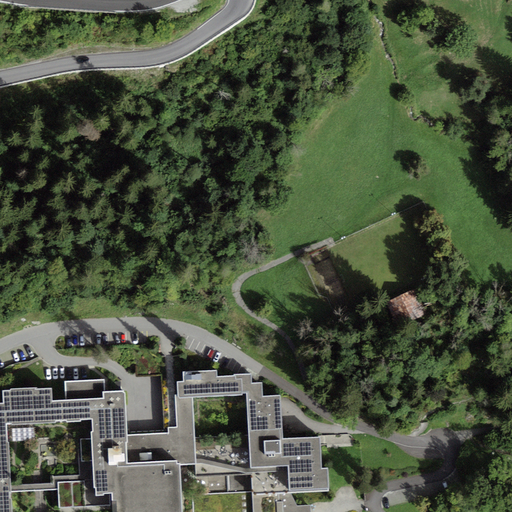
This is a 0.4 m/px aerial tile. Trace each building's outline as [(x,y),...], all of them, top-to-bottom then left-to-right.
[(414,292),(389,305),(399,325),(424,313),(414,292)] [(221,372),(168,374),(170,439),(171,465),(175,465),(200,464),(201,474),(246,473),(287,472),(288,493),(326,492),(325,470),(320,471),(319,441),(283,442),(282,399),(266,399),(265,385),(256,386),(256,377),(221,378),(221,372)] [(0,511),(6,511),(6,494),(61,493),(61,508),(109,507),(117,507),(116,466),(171,465),(170,439),(126,440),(125,394),(109,394),(109,384),(72,385),(73,402),(54,402),(54,392),(6,393),(6,406),(0,405),(0,511)] [(175,511),(175,465),(171,465),(116,466),(117,507),(109,507),(109,511),(175,511)] [(246,494),(194,495),(194,511),(307,511),(308,507),(296,507),(288,493),(287,472),(246,473),(246,494)]
